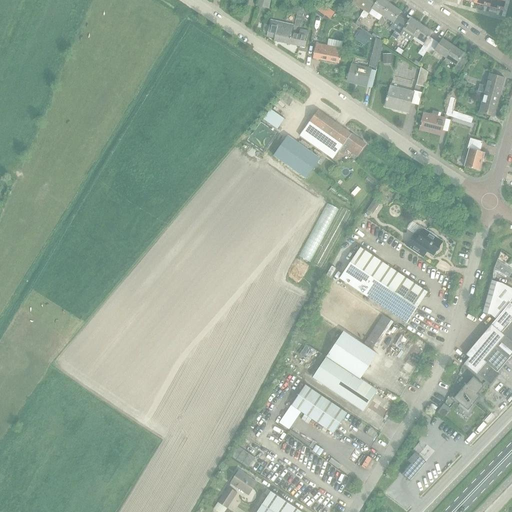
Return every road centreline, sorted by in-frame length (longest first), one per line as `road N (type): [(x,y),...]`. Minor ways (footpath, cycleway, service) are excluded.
road 1 (residential): [(489,200),(187,0)]
road 2 (residential): [(354,511),(444,351),(489,200)]
road 3 (unclassified): [(511,411),(414,511)]
